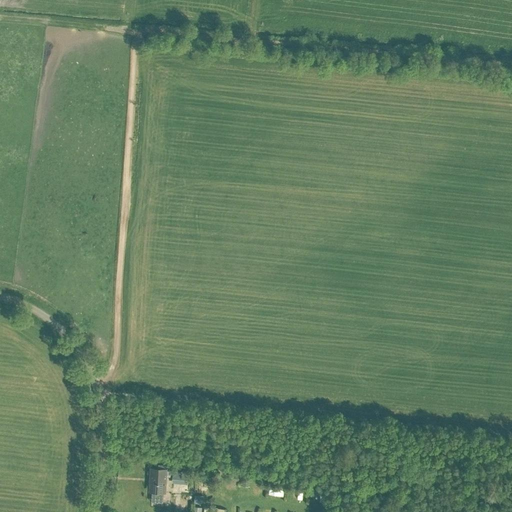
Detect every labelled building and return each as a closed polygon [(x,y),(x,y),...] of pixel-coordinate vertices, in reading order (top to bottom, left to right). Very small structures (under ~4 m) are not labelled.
[(165,469),(150,468),(149,491),(164,492),(165,476),(165,469)] [(172,481),(185,481),(186,470),(172,469),(172,481)] [(311,498),(327,500),(328,488),(311,486),(310,491),(312,491),(311,498)] [(194,495),(193,503),(202,503),(203,495),(194,495)] [(150,511),(159,511),(160,500),(150,500),(150,511)]
